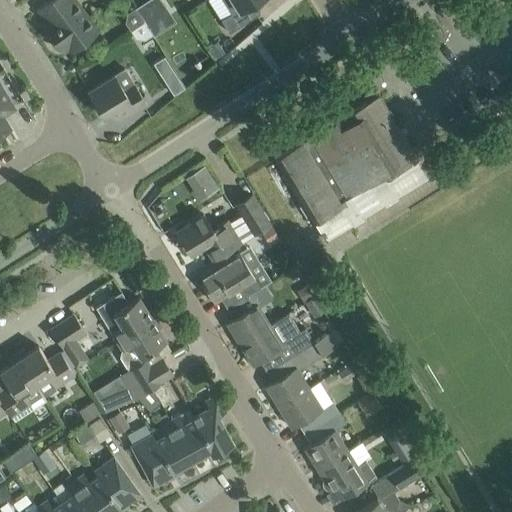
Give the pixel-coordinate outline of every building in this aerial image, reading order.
[(98,29),(76,0),(46,0),(37,7),(47,20),(43,23),(52,35),(51,37),(51,38),(51,40),(51,41),(51,42),(52,43),(52,44),(53,45),(54,46),(55,47),(57,48),(58,48),(59,48),(61,48),(62,48),(64,51),(68,48),(69,51),(98,29)] [(161,0),(147,0),(136,7),(143,20),(144,21),(166,7),(161,0)] [(221,19),(229,31),(259,12),(252,1),(252,0),(222,0),(231,12),(221,19)] [(143,20),(131,29),(132,31),(136,37),(145,38),(152,33),(144,21),(143,20)] [(217,41),(209,46),(215,57),(223,51),(217,41)] [(164,56),(153,62),(173,93),(183,87),(164,56)] [(110,111),(117,122),(147,103),(124,67),(88,90),(103,115),(110,111)] [(0,83),(0,133),(10,127),(2,114),(14,106),(0,83)] [(379,94),(338,119),(274,157),(324,240),(349,224),(351,226),(365,218),(364,216),(384,203),(385,206),(398,198),(397,196),(428,177),(416,159),(423,155),(417,145),(412,149),(379,94)] [(208,162),(188,173),(201,197),(221,186),(208,162)] [(270,220),(252,193),(251,192),(235,202),(254,231),(270,220)] [(204,244),(213,259),(241,242),(227,219),(213,228),(203,213),(176,230),(190,252),(204,244)] [(221,297),(227,307),(254,290),(261,286),(239,250),(198,276),(214,301),(221,297)] [(96,304),(119,289),(111,277),(88,292),(96,304)] [(121,290),(96,305),(112,331),(110,331),(116,341),(152,318),(139,296),(129,302),(121,290)] [(254,290),(227,307),(233,317),(226,321),(239,342),(270,323),(257,303),(261,300),(254,290)] [(260,360),(265,369),(313,339),(305,325),(299,329),(288,312),(270,323),(239,342),(253,364),(260,360)] [(50,328),(62,346),(85,331),(74,313),(50,328)] [(125,387),(97,398),(105,410),(133,399),(144,392),(152,387),(156,384),(160,382),(173,374),(160,353),(156,346),(166,341),(166,340),(152,318),(116,341),(121,349),(119,355),(134,380),(125,386),(125,387)] [(278,405),(309,386),(298,368),(338,343),(336,341),(341,338),(334,327),(313,339),(265,369),(272,379),(265,384),(278,405)] [(16,353),(36,384),(48,376),(55,386),(75,373),(60,350),(47,358),(38,344),(27,352),(24,347),(16,353)] [(0,388),(0,397),(8,410),(11,415),(31,401),(34,406),(46,398),(36,384),(16,353),(7,358),(10,363),(0,369),(0,371),(8,384),(0,388)] [(337,370),(344,379),(358,370),(352,360),(337,370)] [(304,432),(339,411),(332,399),(321,406),(309,386),(278,405),(292,426),(298,422),(304,432)] [(366,415),(382,406),(372,390),(356,399),(366,415)] [(187,405),(193,416),(213,453),(233,442),(218,414),(225,411),(216,394),(205,400),(203,397),(187,405)] [(94,401),(80,410),(85,419),(99,410),(94,401)] [(108,416),(117,430),(128,423),(119,409),(108,416)] [(345,421),(339,411),(304,432),(310,442),(304,446),(317,468),(348,449),(359,442),(359,441),(347,448),(335,428),(345,421)] [(180,413),(170,419),(191,458),(210,448),(193,416),(185,421),(180,413)] [(88,423),(99,440),(111,433),(100,416),(88,423)] [(163,433),(155,438),(173,468),(191,458),(170,419),(159,425),(163,433)] [(145,422),(125,432),(153,483),(174,471),(173,468),(155,438),(152,431),(150,432),(149,430),(149,428),(145,422)] [(18,466),(36,453),(29,444),(11,456),(18,466)] [(98,475),(97,476),(117,503),(119,506),(139,492),(113,456),(110,458),(102,446),(86,457),(98,475)] [(348,449),(317,468),(323,477),(322,478),(322,481),(324,485),(327,486),(328,485),(331,489),(337,485),(343,495),(376,475),(366,459),(358,464),(348,449)] [(396,511),(399,510),(395,504),(397,503),(399,498),(394,490),(404,484),(403,483),(422,472),(413,457),(370,483),(378,497),(352,511),(396,511)] [(74,478),(71,480),(95,511),(103,511),(117,503),(97,476),(90,481),(79,466),(70,472),(74,478)] [(71,494),(61,501),(68,511),(95,511),(71,480),(65,485),(71,494)] [(48,499),(38,505),(43,511),(68,511),(61,501),(53,507),(48,499)]
